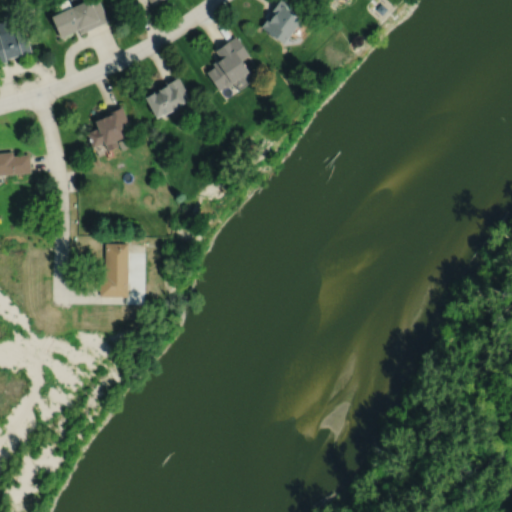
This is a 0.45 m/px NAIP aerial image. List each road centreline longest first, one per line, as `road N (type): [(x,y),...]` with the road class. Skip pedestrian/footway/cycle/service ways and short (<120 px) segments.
road 1 (residential): [(38,93),(57,169),(59,302)]
road 2 (residential): [(38,93),(125,57),(215,0)]
